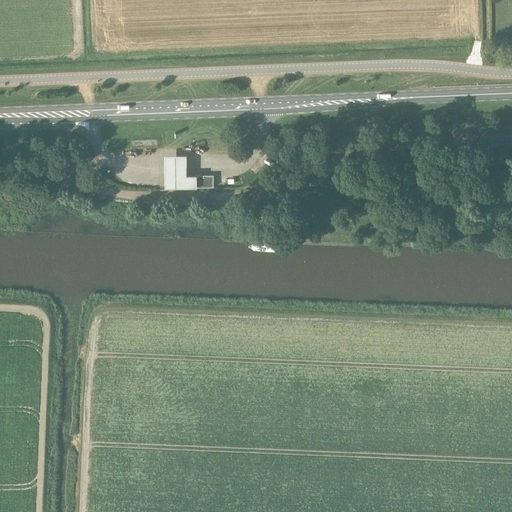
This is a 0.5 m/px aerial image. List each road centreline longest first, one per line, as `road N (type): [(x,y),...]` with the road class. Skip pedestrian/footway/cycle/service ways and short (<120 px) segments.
road 1 (unclassified): [(0,81),(391,65),(511,73)]
road 2 (primary): [(0,115),(511,93)]
